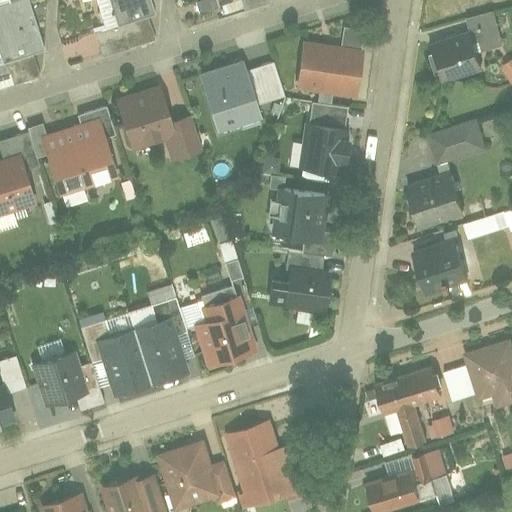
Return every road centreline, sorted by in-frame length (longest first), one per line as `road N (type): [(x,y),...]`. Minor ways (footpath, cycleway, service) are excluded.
road 1 (residential): [(0,459),(349,348)]
road 2 (residential): [(349,348),(398,0)]
road 3 (residential): [(0,102),(321,0)]
road 4 (residential): [(349,348),(511,296)]
road 5 (residential): [(349,348),(325,511)]
